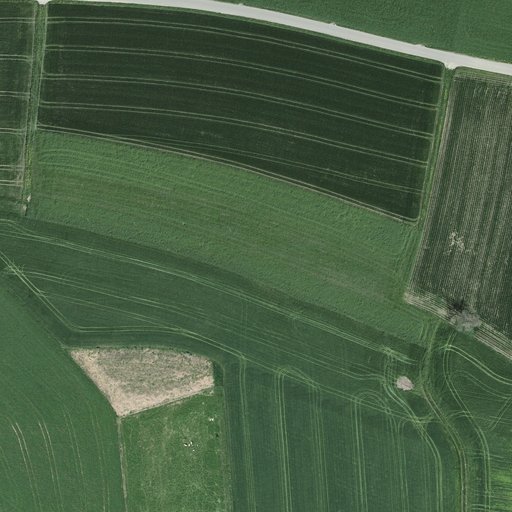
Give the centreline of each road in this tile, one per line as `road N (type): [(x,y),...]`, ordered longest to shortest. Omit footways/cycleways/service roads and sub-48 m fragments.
road 1 (tertiary): [(160,0),(278,17),(511,69)]
road 2 (track): [(42,0),(24,192)]
